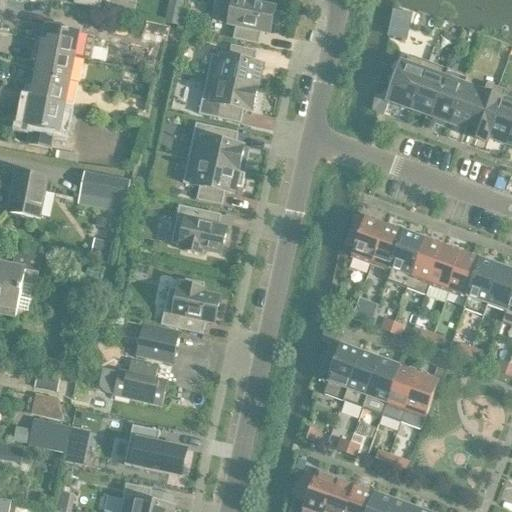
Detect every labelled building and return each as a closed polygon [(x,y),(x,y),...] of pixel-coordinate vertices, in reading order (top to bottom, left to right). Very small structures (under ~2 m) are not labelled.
[(76,0),(75,5),(100,10),(102,0),(103,0),(109,1),(109,0),(76,0)] [(179,22),(184,0),(172,0),(167,19),(179,22)] [(278,26),(281,14),(275,12),(275,10),(230,0),(218,0),(215,15),(231,18),(230,25),(237,27),(234,40),(258,45),(261,32),(270,34),(272,25),(278,26)] [(41,53),(81,61),(86,36),(46,28),(41,53)] [(212,56),(207,79),(258,90),(258,89),(257,89),(262,67),(254,65),(256,52),(232,47),(229,59),(212,56)] [(41,53),(36,78),(76,86),(81,61),(41,53)] [(398,73),(391,93),(395,94),(392,103),(412,110),(429,63),(409,56),(403,74),(398,73)] [(429,63),(412,110),(432,118),(449,71),(429,63)] [(449,71),(432,118),(440,121),(439,125),(449,128),(451,125),(464,87),(465,87),(468,78),(449,71)] [(36,78),(31,102),(71,111),(76,86),(36,78)] [(253,113),(258,90),(207,79),(202,102),(219,106),(216,119),(241,124),(244,111),(253,113)] [(467,130),(464,138),(488,147),(490,139),(489,139),(502,101),(505,91),(489,85),(487,84),(484,94),(470,132),(467,130)] [(464,87),(451,125),(452,125),(467,130),(470,132),(484,94),(465,87),(464,87)] [(502,101),(489,139),(490,139),(492,139),(508,145),(511,135),(511,104),(505,102),(502,101)] [(71,111),(31,102),(26,128),(32,129),(28,146),(51,150),(55,133),(66,136),(71,111)] [(197,125),(189,161),(239,172),(244,149),(235,147),(238,134),(197,125)] [(56,151),(55,159),(79,164),(80,155),(56,151)] [(189,161),(184,184),(200,188),(197,200),(222,206),(225,193),(234,195),(236,186),(242,187),(245,175),(238,173),(239,172),(189,161)] [(78,206),(124,215),(131,181),(84,172),(78,206)] [(39,221),(45,194),(48,182),(16,175),(8,214),(39,221)] [(218,229),(221,216),(180,207),(172,244),(185,247),(184,252),(203,256),(204,251),(222,255),(227,231),(218,229)] [(372,264),(386,227),(366,219),(365,221),(356,218),(345,246),(355,250),(352,257),(372,264)] [(388,283),(405,233),(386,227),(372,264),(391,271),(387,282),(388,283)] [(407,289),(424,240),(405,233),(388,283),(407,289)] [(116,244),(94,240),(90,260),(112,265),(116,244)] [(426,296),(444,247),(424,240),(407,289),(426,296)] [(444,247),(426,296),(427,297),(431,285),(449,292),(463,254),(444,247)] [(0,315),(14,319),(16,312),(26,314),(32,287),(34,287),(40,257),(16,252),(12,270),(0,267),(0,315)] [(464,310),(482,261),(463,254),(449,292),(468,299),(463,310),(464,310)] [(483,317),(501,268),(482,261),(464,310),(483,317)] [(503,324),(511,297),(511,271),(501,268),(483,317),(484,317),(488,306),(506,312),(502,324),(503,324)] [(202,296),(205,285),(186,281),(184,292),(170,289),(162,326),(203,335),(206,322),(215,324),(220,300),(202,296)] [(511,327),(511,297),(503,324),(511,327)] [(352,321),(361,324),(366,313),(356,309),(352,321)] [(391,334),(395,323),(385,320),(381,331),(391,334)] [(395,323),(391,334),(400,338),(404,326),(395,323)] [(136,358),(172,366),(180,332),(144,324),(136,358)] [(430,345),(434,335),(422,331),(419,340),(430,345)] [(434,335),(430,345),(441,349),(445,339),(434,335)] [(344,403),(361,354),(341,347),(340,349),(331,345),(321,374),(330,377),(324,396),(344,403)] [(469,358),(472,349),(461,345),(457,354),(469,358)] [(472,349),(469,358),(479,363),(483,353),(472,349)] [(361,354),(344,403),(363,410),(381,361),(361,354)] [(119,372),(119,373),(103,370),(100,383),(100,388),(102,391),(107,394),(114,395),(113,399),(161,410),(167,383),(155,381),(158,367),(131,361),(128,374),(119,372)] [(382,417),(400,368),(381,361),(363,410),(382,417)] [(505,376),(510,365),(500,361),(496,373),(505,376)] [(400,368),(382,417),(383,417),(387,406),(405,412),(419,375),(400,368)] [(58,384),(59,378),(39,374),(38,379),(36,389),(56,393),(58,384)] [(419,375),(405,412),(426,420),(439,382),(419,375)] [(64,418),(57,401),(48,400),(44,417),(63,422),(64,418)] [(65,453),(70,430),(35,422),(30,445),(65,453)] [(133,427),(125,466),(181,478),(187,450),(158,444),(160,432),(133,427)] [(27,445),(30,431),(16,428),(13,442),(27,445)] [(320,433),(311,429),(306,440),(315,444),(320,433)] [(76,430),(70,453),(86,456),(91,433),(76,430)] [(347,455),(351,443),(341,440),(337,451),(347,455)] [(390,456),(386,465),(398,469),(406,473),(414,452),(405,449),(407,445),(394,442),(390,456)] [(351,443),(347,455),(356,458),(360,447),(351,443)] [(0,460),(0,461),(17,464),(19,451),(2,448),(0,460)] [(386,465),(390,456),(378,451),(375,461),(386,465)] [(325,511),(337,481),(317,474),(316,476),(307,472),(297,501),(292,511),(325,511)] [(347,511),(356,488),(337,481),(325,511),(347,511)] [(127,486),(121,511),(173,511),(174,509),(149,504),(151,491),(127,486)] [(356,488),(347,511),(369,511),(375,495),(356,488)] [(72,495),(60,492),(57,508),(68,510),(72,495)] [(390,511),(395,502),(375,495),(369,511),(390,511)] [(0,511),(8,511),(10,505),(0,502),(0,511)] [(412,511),(414,509),(395,502),(390,511),(412,511)]
